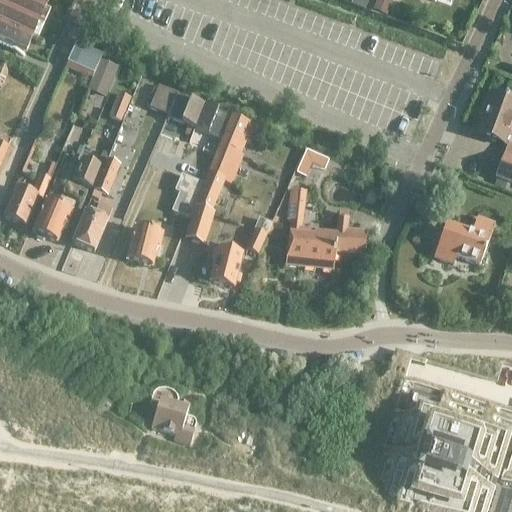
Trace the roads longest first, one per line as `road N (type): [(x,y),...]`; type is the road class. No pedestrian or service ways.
road 1 (residential): [(0,255),(51,283),(174,318),(243,331),(377,338)]
road 2 (residential): [(377,338),(385,239),(496,0)]
road 3 (residential): [(377,338),(511,346)]
